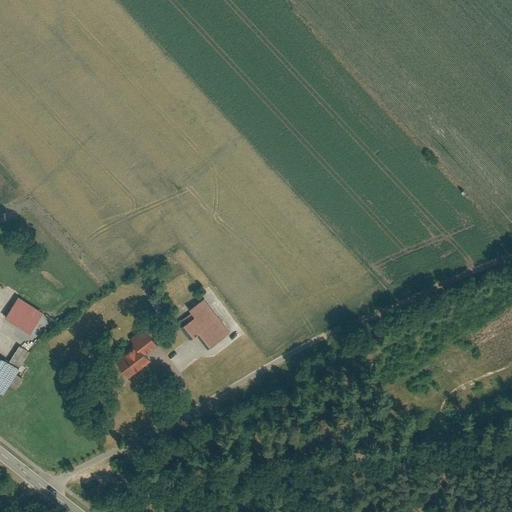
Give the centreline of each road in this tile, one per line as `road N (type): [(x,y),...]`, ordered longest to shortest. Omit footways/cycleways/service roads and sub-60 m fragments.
road 1 (unclassified): [(317,338),(47,490)]
road 2 (track): [(511,251),(317,338)]
